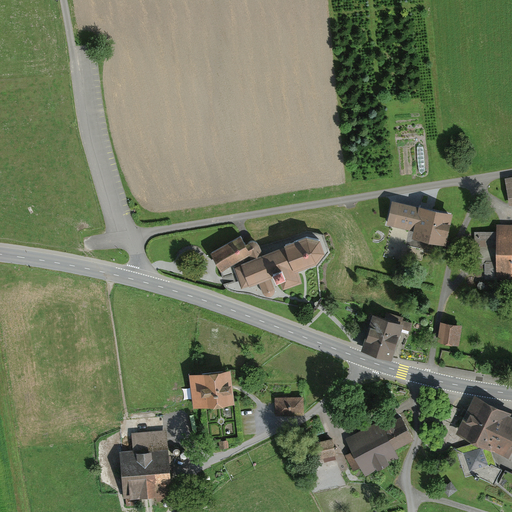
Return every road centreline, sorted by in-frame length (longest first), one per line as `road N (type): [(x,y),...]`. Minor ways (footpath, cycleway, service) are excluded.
road 1 (track): [(511,172),(125,236)]
road 2 (primary): [(136,279),(430,379)]
road 3 (residential): [(136,279),(140,263),(117,224),(96,158),(63,0)]
road 4 (residential): [(430,379),(442,298),(479,190),(476,177)]
road 5 (track): [(0,347),(30,511)]
road 6 (primary): [(0,254),(136,279)]
